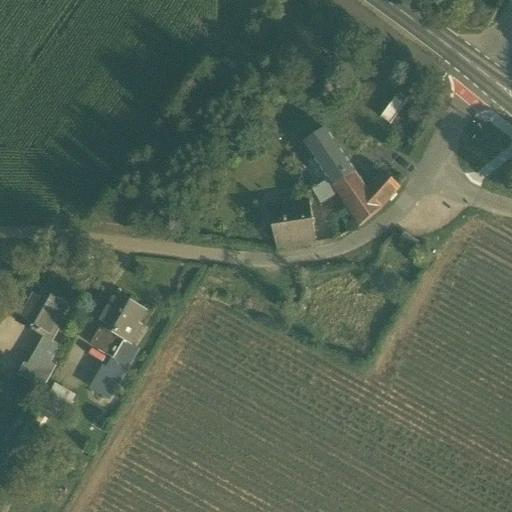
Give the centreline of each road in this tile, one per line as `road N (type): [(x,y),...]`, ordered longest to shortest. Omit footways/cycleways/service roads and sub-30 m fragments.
road 1 (residential): [(426,176),(368,233),(325,254),(269,262),(51,233),(0,235)]
road 2 (secondary): [(483,72),(382,0)]
